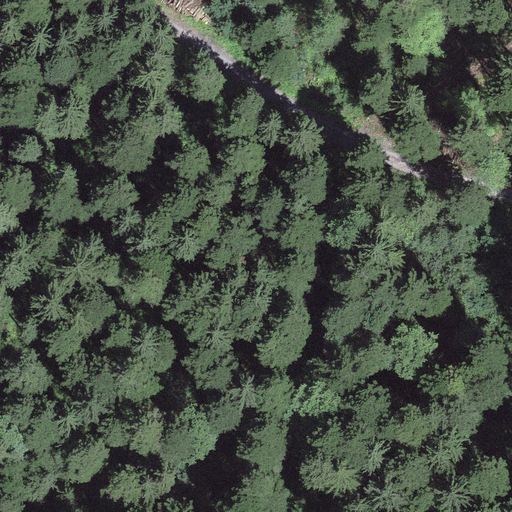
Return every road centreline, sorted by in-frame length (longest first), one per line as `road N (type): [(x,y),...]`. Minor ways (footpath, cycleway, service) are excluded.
road 1 (track): [(303,511),(299,425),(317,349),(332,211),(327,130),(295,0)]
road 2 (track): [(105,0),(405,170),(511,196)]
